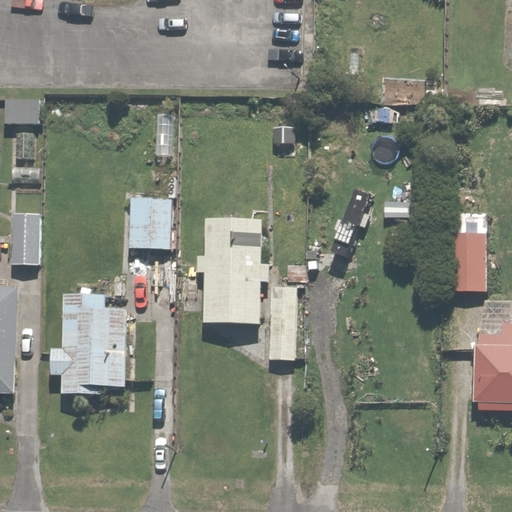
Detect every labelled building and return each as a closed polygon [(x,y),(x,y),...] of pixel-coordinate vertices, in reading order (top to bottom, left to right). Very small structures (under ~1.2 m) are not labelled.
[(47,104),(13,102),(11,127),(46,129),(47,104)] [(180,198),(137,198),(136,251),(179,252),(180,198)] [(495,213),(471,214),(471,232),(467,232),(467,239),(459,240),(460,295),(497,294),(495,213)] [(45,216),(19,216),(19,265),(45,265),(45,216)] [(275,220),(217,220),(217,259),(207,259),(207,277),(213,277),(214,331),(272,331),(272,290),(279,290),(279,266),(275,266),(275,220)] [(172,258),(155,257),(155,298),(172,298),(172,258)] [(26,288),(0,287),(0,397),(23,398),(26,288)] [(309,290),(280,289),(278,363),(291,364),(290,375),(306,376),(309,290)] [(118,295),(74,296),(73,351),(59,351),(58,380),(72,380),(71,399),(111,400),(111,392),(135,393),(137,315),(117,315),(118,295)] [(511,408),(511,325),(511,336),(489,335),(489,305),(453,304),(453,340),(486,340),(486,409),(511,408)]
